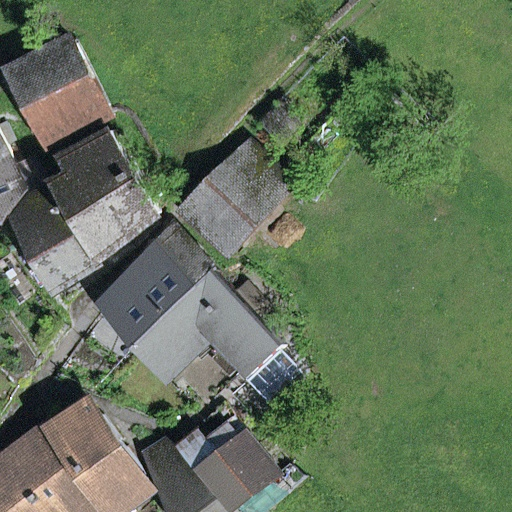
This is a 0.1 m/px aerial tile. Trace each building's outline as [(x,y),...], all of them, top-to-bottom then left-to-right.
[(79,40),(20,70),(38,107),(97,76),(79,40)] [(57,144),(116,113),(97,76),(38,107),(57,144)] [(287,106),(268,125),(284,142),(303,123),(287,106)] [(17,211),(34,195),(10,150),(0,130),(0,224),(19,214),(17,211)] [(70,177),(115,257),(163,213),(117,131),(67,160),(75,175),(70,177)] [(295,179),(253,141),(190,212),(230,250),(295,179)] [(36,158),(10,150),(34,195),(49,188),(36,158)] [(19,214),(59,289),(115,257),(70,177),(49,188),(34,195),(17,211),(19,214)] [(223,272),(180,226),(159,246),(202,291),(223,272)] [(202,291),(159,246),(111,306),(145,343),(202,291)] [(223,272),(202,291),(145,343),(170,370),(218,332),(256,378),(285,351),(289,347),(223,272)] [(251,383),(273,407),(307,375),(285,351),(256,378),(251,383)] [(122,511),(157,488),(94,402),(57,427),(111,503),(117,511),(122,511)] [(57,427),(55,425),(0,468),(0,493),(14,511),(99,511),(111,503),(57,427)] [(270,511),(309,477),(293,465),(276,481),(253,445),(249,448),(243,439),(233,446),(227,437),(213,447),(209,442),(191,455),(216,471),(240,510),(241,511),(270,511)] [(241,511),(240,510),(216,471),(191,455),(170,441),(153,451),(190,511),(241,511)]
